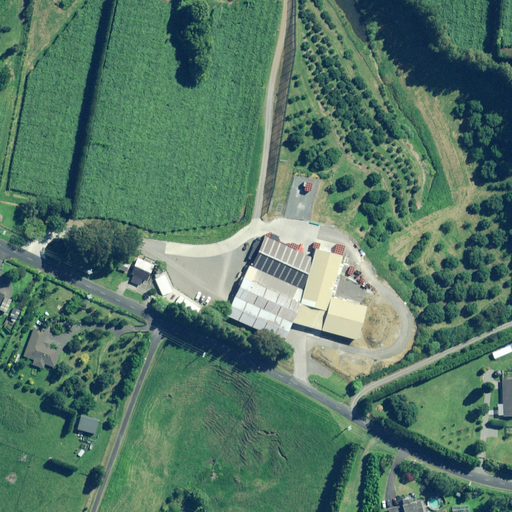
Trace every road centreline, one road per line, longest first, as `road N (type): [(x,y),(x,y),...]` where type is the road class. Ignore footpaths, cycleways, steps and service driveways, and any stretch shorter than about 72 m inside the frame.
road 1 (unclassified): [(511,485),(437,462),(306,390),(0,245)]
road 2 (track): [(511,323),(370,388),(348,415)]
